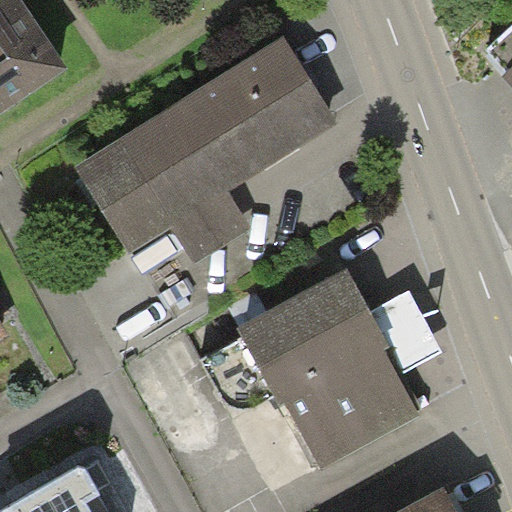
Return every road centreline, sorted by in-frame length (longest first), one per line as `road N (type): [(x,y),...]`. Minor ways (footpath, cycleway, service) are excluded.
road 1 (secondary): [(384,0),(511,356)]
road 2 (residential): [(102,381),(0,192)]
road 3 (residential): [(171,511),(102,381)]
